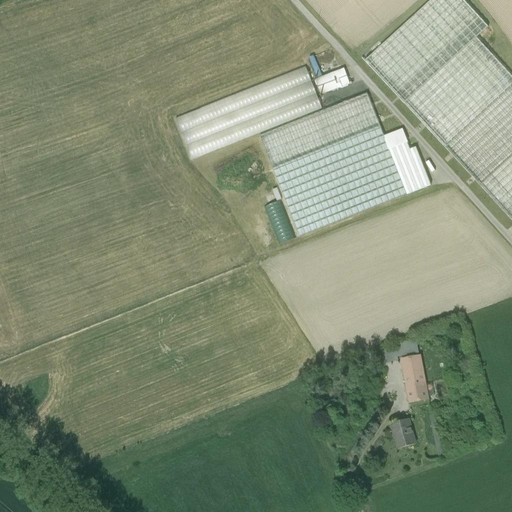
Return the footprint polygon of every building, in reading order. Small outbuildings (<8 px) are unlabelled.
[(462,0),(432,0),(366,61),(511,220),(511,77),(476,39),(488,28),(462,0)] [(175,120),(191,160),(322,109),(306,68),(175,120)] [(344,70),(316,80),(321,96),(349,85),(344,70)] [(299,238),(407,195),(389,150),(367,94),(259,137),(299,238)] [(407,143),(389,150),(407,195),(431,186),(416,148),(410,150),(407,143)] [(296,239),(281,201),(264,208),(279,245),(296,239)] [(393,351),(395,359),(419,355),(416,343),(392,347),(393,351)] [(395,362),(395,359),(393,351),(380,353),(382,365),(395,362)] [(402,361),(405,375),(422,372),(419,358),(402,361)] [(427,400),(422,372),(405,375),(410,403),(427,400)] [(430,415),(439,457),(444,456),(435,414),(430,415)] [(415,445),(408,420),(390,426),(393,435),(395,434),(398,449),(415,445)]
